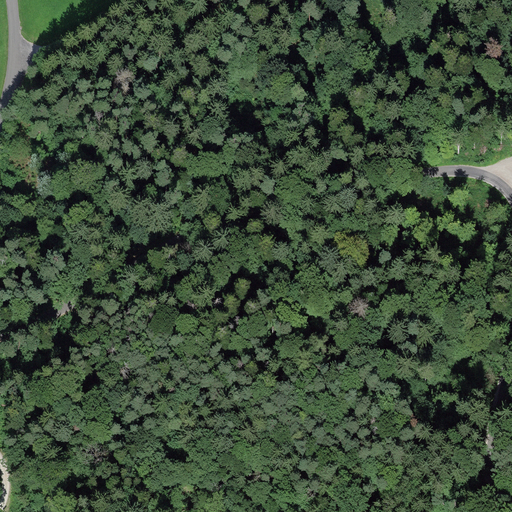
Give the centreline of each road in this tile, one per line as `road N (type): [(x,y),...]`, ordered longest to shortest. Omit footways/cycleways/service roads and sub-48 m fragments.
road 1 (unclassified): [(0,337),(229,210),(444,169),(499,177),(511,196)]
road 2 (track): [(16,81),(100,84),(282,0)]
road 3 (unclassified): [(511,350),(489,449),(492,479),(511,507)]
road 4 (track): [(142,0),(19,70)]
road 5 (unclassified): [(12,0),(19,70),(0,129)]
